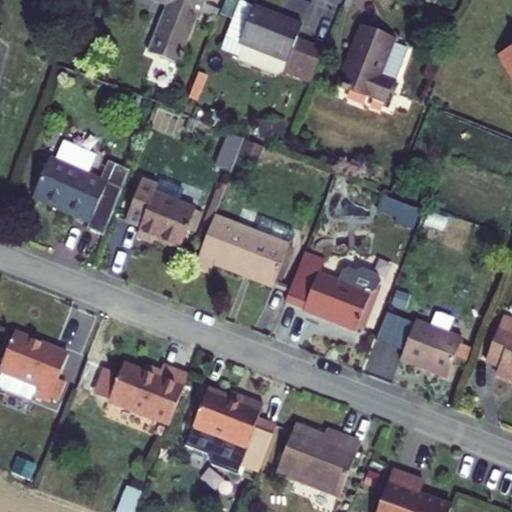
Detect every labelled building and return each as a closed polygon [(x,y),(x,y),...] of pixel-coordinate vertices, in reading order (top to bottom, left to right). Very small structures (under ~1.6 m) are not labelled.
[(200,23),(209,0),(153,0),(152,3),(168,9),(149,55),(179,66),(198,22),(200,23)] [(225,41),(284,65),(280,73),(308,84),(322,50),(294,39),(299,26),(241,2),(225,41)] [(370,101),(385,107),(394,82),(380,77),(394,42),(361,29),(352,53),(354,54),(351,64),(348,63),(338,88),(349,93),(351,90),(372,99),(370,101)] [(511,50),(498,58),(511,84),(511,50)] [(91,225),(92,222),(107,188),(108,186),(88,177),(97,158),(64,144),(55,162),(51,161),(34,200),(91,225)] [(287,178),(303,184),(307,172),(292,166),(287,178)] [(181,251),(189,232),(196,212),(155,196),(157,189),(142,183),(126,223),(141,229),(139,235),(156,242),(181,251)] [(92,222),(108,229),(122,192),(107,188),(92,222)] [(196,212),(189,232),(196,235),(204,215),(196,212)] [(239,213),(235,225),(254,233),(259,221),(239,213)] [(215,218),(195,269),(210,275),(215,265),(274,288),(277,281),(287,251),(287,248),(292,234),(259,221),(254,233),(235,225),(215,218)] [(153,248),(156,242),(139,235),(136,241),(153,248)] [(287,251),(277,281),(285,284),(297,252),(287,248),(287,251)] [(305,255),(285,305),(304,312),(303,315),(356,335),(371,297),(378,294),(382,285),(379,278),(364,272),(357,275),(350,272),(344,275),(340,284),(318,275),(324,262),(305,255)] [(498,373),(511,378),(511,322),(503,319),(486,362),(499,367),(498,373)] [(447,380),(452,368),(461,344),(461,340),(416,323),(400,362),(447,380)] [(69,357),(16,336),(1,373),(5,375),(1,385),(3,391),(34,403),(36,398),(51,404),(69,357)] [(461,344),(452,368),(458,370),(467,346),(461,344)] [(110,404),(170,428),(180,403),(187,387),(189,379),(163,369),(161,373),(158,380),(144,374),(124,367),(118,382),(110,401),(110,404)] [(158,380),(161,373),(147,368),(144,374),(158,380)] [(104,398),(110,401),(118,382),(111,379),(104,398)] [(187,387),(180,403),(189,407),(195,391),(187,387)] [(239,470),(258,477),(276,430),(258,423),(263,409),(244,401),(242,407),(208,393),(185,450),(207,459),(211,469),(236,479),(239,470)] [(190,422),(195,423),(206,398),(200,395),(190,422)] [(360,447),(342,439),(338,446),(324,440),(295,430),(278,475),(340,499),(360,447)] [(338,446),(342,439),(327,433),(324,440),(338,446)] [(418,496),(424,482),(394,470),(378,511),(451,511),(452,509),(418,496)] [(63,486),(48,476),(41,486),(56,497),(63,486)]
